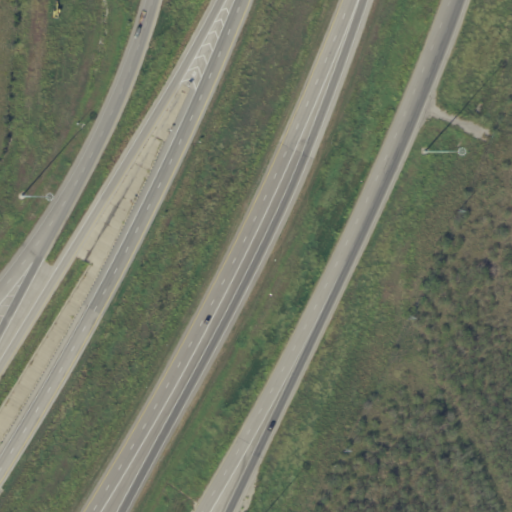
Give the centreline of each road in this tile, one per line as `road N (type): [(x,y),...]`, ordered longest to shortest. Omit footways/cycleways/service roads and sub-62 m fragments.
road 1 (motorway): [(235,0),(153,191),(0,457)]
road 2 (motorway): [(219,0),(0,364)]
road 3 (secondary): [(281,380),(453,0)]
road 4 (motorway): [(217,302),(316,91),(347,0)]
road 5 (secondary): [(150,0),(108,116),(53,228)]
road 6 (motorway): [(89,511),(217,302)]
road 7 (motorway): [(119,511),(217,302)]
road 8 (secondary): [(199,511),(281,380)]
road 9 (trunk): [(223,511),(281,380)]
